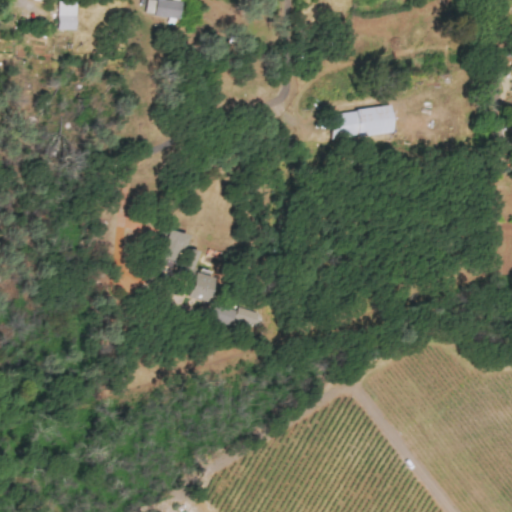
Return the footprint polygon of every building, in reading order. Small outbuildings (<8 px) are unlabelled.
[(161,0),(153,0),(154,0),(153,0),(144,0),(143,16),(173,19),(175,1),(162,0),(161,0)] [(53,30),(71,31),(72,7),(54,7),(53,30)] [(389,133),(386,106),(326,114),(329,140),(389,133)] [(183,297),(202,303),(210,278),(191,272),(183,297)] [(209,320),(229,326),(231,319),(252,325),(256,312),(235,306),(234,311),(213,305),(209,320)]
